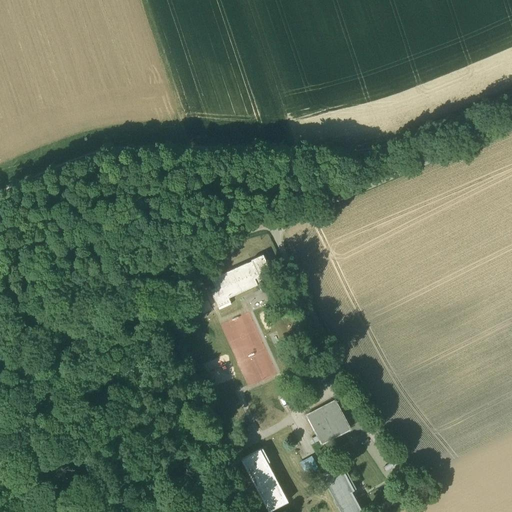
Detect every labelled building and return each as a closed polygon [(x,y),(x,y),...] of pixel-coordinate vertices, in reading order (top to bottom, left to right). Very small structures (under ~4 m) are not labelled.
[(261,256),(270,276),(272,274),(263,255),(261,256)] [(212,294),(218,308),(219,308),(230,302),(229,298),(258,285),(255,279),(259,277),(261,280),(270,276),(261,256),(251,260),(252,261),(248,263),(212,280),(217,292),(212,294)] [(307,416),(322,444),(350,429),(335,401),(307,416)] [(263,449),(261,450),(268,463),(270,462),(263,449)] [(241,460),(269,511),(288,501),(268,463),(261,450),(241,460)] [(341,464),(354,489),(356,488),(343,463),(341,464)] [(338,506),(341,511),(363,511),(352,491),(354,490),(354,489),(341,464),(340,464),(328,471),(321,474),(335,500),(334,500),(337,506),(338,506)]
